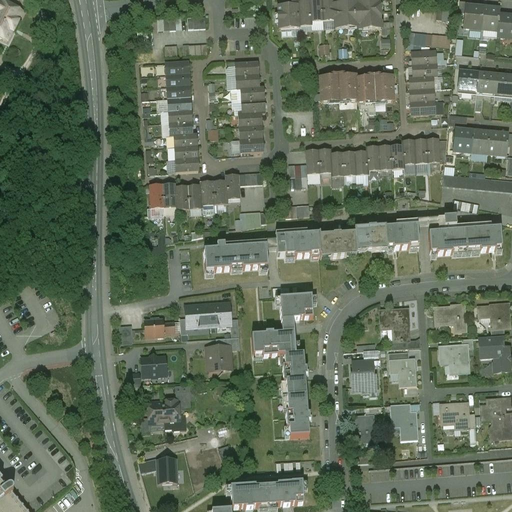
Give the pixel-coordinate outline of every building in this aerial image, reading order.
[(322,23),(321,0),(308,1),(309,5),(310,28),(311,28),(311,24),(322,23)] [(335,22),(333,0),(321,0),(322,23),(334,23),(335,22)] [(333,0),(335,22),(334,23),(335,31),(358,29),(358,32),(380,31),(379,1),(356,2),(356,6),(334,7),(333,0)] [(0,41),(4,44),(10,34),(12,35),(18,25),(15,23),(20,14),(0,3),(0,41)] [(309,5),(297,6),(298,31),(298,30),(298,29),(310,28),(309,5)] [(298,31),(297,6),(285,6),(285,9),(277,10),(277,18),(277,23),(278,24),(278,32),(298,31)] [(482,10),(465,8),(464,16),(463,31),(469,32),(469,33),(480,34),(480,33),(482,10)] [(499,12),(482,10),(480,33),(497,34),(498,18),(499,12)] [(446,21),(446,11),(437,11),(436,21),(446,21)] [(511,18),(498,18),(497,34),(496,40),(511,41),(511,18)] [(486,44),(479,43),(478,54),(485,55),(486,44)] [(319,56),(329,56),(329,46),(319,47),(319,56)] [(434,55),(411,56),(412,69),(435,67),(434,55)] [(257,65),(235,66),(235,79),(258,78),(257,65)] [(188,66),(165,67),(166,79),(188,78),(188,66)] [(435,67),(412,69),(412,81),(432,80),(436,80),(435,67)] [(477,76),(459,74),(457,93),(476,95),(477,76)] [(496,78),(477,76),(476,95),(494,97),(496,78)] [(348,77),(337,78),(338,103),(348,102),(348,103),(356,103),(355,82),(355,79),(348,79),(348,77)] [(188,78),(166,79),(166,91),(189,89),(188,78)] [(258,78),(235,79),(236,92),(240,92),(258,91),(258,78)] [(326,81),(319,81),(320,105),(328,105),(328,104),(338,103),(337,78),(326,78),(326,81)] [(362,81),(355,82),(356,103),(356,106),(364,105),(364,104),(374,104),(373,78),(362,79),(362,81)] [(384,78),(373,78),(374,104),(384,103),(385,104),(393,104),(391,80),(384,80),(384,78)] [(511,79),(496,78),(494,97),(511,98),(511,79)] [(432,80),(412,81),(408,81),(409,94),(433,92),(432,80)] [(189,89),(166,91),(167,102),(190,101),(189,89)] [(258,91),(240,92),(241,105),(263,103),(262,91),(258,91)] [(433,92),(409,94),(410,106),(433,105),(433,92)] [(190,101),(167,102),(168,115),(190,114),(190,101)] [(482,103),(475,102),(474,113),(481,114),(482,103)] [(263,103),(241,105),(242,117),(260,116),(264,116),(263,103)] [(433,105),(410,106),(410,119),(434,117),(433,105)] [(190,114),(168,115),(169,127),(191,126),(190,114)] [(260,116),(242,117),(238,118),(238,130),(261,129),(260,116)] [(379,131),(390,131),(390,121),(379,121),(379,131)] [(191,126),(169,127),(169,139),(173,139),(192,138),(191,126)] [(261,129),(238,130),(239,143),(261,142),(261,129)] [(208,143),(218,143),(218,131),(208,131),(208,143)] [(473,133),(455,131),(452,154),(461,154),(461,152),(471,153),(470,155),(471,155),(473,133)] [(489,135),(473,133),(471,155),(478,156),(478,154),(487,154),(487,157),(489,135)] [(508,136),(489,135),(487,157),(496,158),(496,155),(505,156),(505,159),(506,159),(508,136)] [(192,138),(173,139),(174,151),(196,150),(196,138),(192,138)] [(261,142),(239,143),(240,156),(262,155),(261,142)] [(438,143),(425,144),(427,166),(439,165),(438,143)] [(401,145),(401,149),(403,167),(415,167),(413,144),(401,145)] [(425,144),(413,144),(415,167),(427,166),(425,144)] [(401,149),(389,150),(391,172),(403,171),(403,167),(401,149)] [(196,150),(174,151),(175,163),(197,162),(196,150)] [(389,150),(377,151),(379,173),(391,172),(389,150)] [(365,151),(366,155),(367,174),(367,173),(379,173),(377,151),(365,151)] [(330,153),(318,154),(319,176),(330,176),(331,176),(330,157),(330,153)] [(318,154),(305,155),(306,177),(319,176),(318,154)] [(366,155),(354,156),(355,178),(368,177),(367,173),(367,174),(366,155)] [(354,156),(342,157),(343,179),(355,178),(354,156)] [(342,157),(330,157),(331,176),(330,176),(331,180),(343,179),(342,157)] [(197,162),(175,163),(175,175),(198,174),(197,162)] [(511,184),(443,178),(442,188),(511,195),(511,184)] [(225,180),(225,185),(226,202),(239,201),(239,188),(238,179),(225,180)] [(200,186),(200,189),(201,208),(214,208),(213,185),(200,186)] [(225,185),(213,185),(214,208),(227,207),(226,202),(225,185)] [(174,188),(162,189),(163,211),(176,210),(175,191),(174,188)] [(162,189),(148,189),(150,211),(163,211),(162,189)] [(200,189),(187,190),(189,212),(201,211),(201,208),(200,189)] [(187,190),(175,191),(176,210),(176,213),(189,212),(187,190)] [(201,208),(201,211),(202,211),(202,217),(214,216),(214,208),(201,208)] [(265,215),(240,216),(241,233),(266,226),(265,215)] [(385,230),(385,231),(386,250),(386,252),(418,250),(417,236),(416,228),(402,229),(402,228),(395,228),(395,229),(385,230)] [(354,233),(354,236),(355,252),(365,251),(365,254),(381,253),(381,250),(386,250),(385,231),(375,232),(375,230),(367,230),(368,232),(354,233)] [(482,231),(464,233),(466,255),(501,252),(499,230),(489,231),(489,230),(482,230),(482,231)] [(438,235),(417,236),(418,250),(429,249),(429,258),(466,255),(464,233),(446,234),(446,233),(438,234),(438,235)] [(152,255),(166,254),(165,234),(155,234),(156,248),(151,249),(152,255)] [(297,239),(283,240),(284,261),(285,261),(285,258),(294,258),(294,260),(310,259),(310,257),(319,256),(319,258),(320,258),(318,236),(317,236),(317,237),(304,238),(304,236),(297,237),(297,239)] [(319,236),(318,236),(320,258),(320,261),(355,259),(355,252),(354,236),(353,237),(353,238),(340,239),(340,237),(332,237),(332,239),(319,240),(319,236)] [(242,272),(262,271),(267,270),(266,260),(264,260),(263,256),(266,256),(266,249),(252,250),(252,248),(244,249),(244,251),(224,252),(224,250),(217,251),(217,253),(203,254),(204,260),(206,260),(207,264),(204,264),(205,275),(230,273),(230,270),(241,269),(242,272)] [(278,324),(281,324),(292,323),(311,322),(311,313),(308,313),(308,308),(311,307),(311,299),(286,301),(277,302),(277,303),(279,302),(281,323),(278,323),(278,324)] [(229,306),(207,308),(208,329),(230,327),(230,322),(229,306)] [(489,308),(476,309),(477,320),(489,319),(490,333),(503,332),(510,331),(508,306),(489,307),(489,308)] [(450,309),(433,310),(435,328),(453,327),(454,335),(466,334),(464,307),(450,308),(450,309)] [(207,308),(184,309),(185,321),(186,331),(187,331),(208,329),(207,308)] [(407,312),(379,314),(380,332),(387,331),(394,331),(395,343),(395,345),(407,344),(408,344),(408,330),(407,312)] [(237,322),(230,322),(230,327),(231,341),(238,340),(237,322)] [(161,323),(143,323),(144,339),(161,339),(161,336),(161,325),(161,323)] [(282,336),(293,335),(292,323),(281,324),(282,336)] [(173,325),(161,325),(161,336),(173,336),(173,325)] [(119,345),(141,344),(140,332),(131,332),(131,328),(118,329),(119,345)] [(503,332),(490,333),(491,340),(502,339),(504,339),(503,332)] [(262,360),(281,358),(294,357),(294,345),(291,345),(290,336),(293,336),(293,335),(282,336),(282,337),(272,338),(272,336),(265,336),(265,338),(252,339),(252,338),(251,338),(252,360),(253,360),(253,358),(262,357),(262,360)] [(502,339),(491,340),(478,341),(479,361),(493,360),(494,375),(510,374),(509,349),(503,350),(502,339)] [(215,342),(215,350),(229,349),(229,353),(239,353),(238,340),(231,341),(215,342)] [(461,342),(461,348),(467,348),(467,352),(473,352),(472,341),(461,342)] [(395,343),(390,343),(390,352),(407,351),(407,344),(395,345),(395,343)] [(461,348),(438,349),(440,367),(453,367),(454,377),(469,376),(467,352),(467,348),(461,348)] [(215,350),(206,350),(206,360),(209,359),(210,372),(220,371),(223,373),(231,373),(229,353),(229,349),(215,350)] [(284,400),(286,399),(305,398),(306,398),(305,398),(304,379),(306,379),(305,371),(303,371),(302,358),(304,358),(304,357),(294,357),(281,358),(281,359),(284,359),(284,368),(282,369),(283,384),(285,384),(286,399),(284,399),(284,400)] [(165,358),(138,358),(138,376),(138,381),(165,381),(165,358)] [(408,361),(388,363),(389,374),(397,373),(399,390),(416,389),(415,372),(414,372),(413,361),(408,361)] [(353,381),(352,381),(352,393),(365,392),(365,388),(374,387),(374,380),(372,380),(371,364),(352,365),(353,381)] [(138,381),(138,376),(123,377),(123,389),(139,389),(138,381)] [(175,395),(176,404),(177,404),(178,411),(190,410),(189,394),(175,395)] [(286,439),(286,440),(308,439),(309,439),(309,438),(308,438),(307,424),(309,424),(309,417),(306,417),(305,398),(286,399),(287,414),(285,414),(286,430),(288,430),(289,439),(286,439)] [(486,408),(480,408),(480,423),(491,422),(491,427),(489,430),(489,439),(492,439),(496,442),(511,441),(511,436),(511,435),(511,433),(511,432),(511,427),(511,416),(506,416),(505,411),(511,410),(510,401),(486,402),(486,408)] [(162,405),(147,406),(149,427),(163,426),(179,424),(178,420),(178,411),(177,404),(176,404),(162,405)] [(467,406),(439,407),(440,425),(456,425),(456,432),(469,431),(468,417),(467,406)] [(409,407),(389,408),(390,416),(410,415),(409,407)] [(410,415),(390,416),(390,427),(399,427),(400,443),(417,442),(416,425),(415,426),(415,414),(410,415)] [(355,435),(354,435),(355,447),(367,446),(367,442),(377,441),(376,433),(375,433),(373,417),(354,419),(355,435)] [(183,419),(178,420),(179,424),(163,426),(163,432),(164,432),(171,432),(173,434),(184,433),(185,431),(185,421),(183,419)] [(228,449),(218,452),(224,469),(233,464),(228,449)] [(176,463),(155,464),(156,487),(177,486),(176,463)] [(0,485),(2,484),(0,481),(0,504),(11,495),(12,495),(12,494),(13,493),(13,492),(13,491),(12,490),(11,489),(10,489),(9,489),(8,489),(7,490),(5,491),(2,488),(0,485)] [(255,488),(230,490),(230,500),(233,500),(233,504),(231,504),(231,511),(232,511),(245,510),(245,511),(246,511),(252,511),(252,510),(267,509),(267,511),(267,509),(282,507),(282,510),(289,509),(289,507),(302,506),(302,508),(303,508),(303,500),(300,500),(300,496),(302,496),(302,485),(288,486),(277,487),(277,489),(266,490),(266,487),(265,487),(265,490),(255,490),(255,488)] [(0,504),(0,511),(25,511),(22,508),(11,495),(0,504)]
